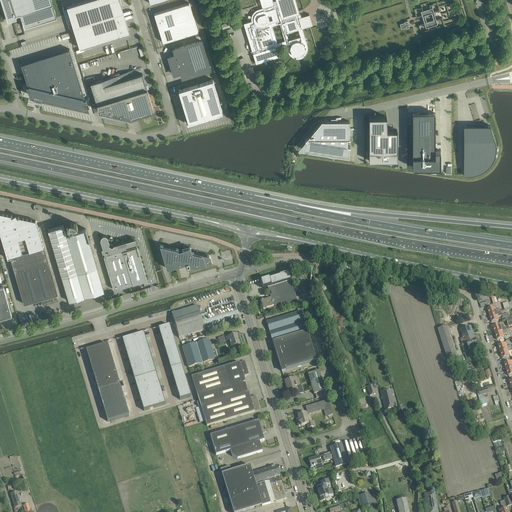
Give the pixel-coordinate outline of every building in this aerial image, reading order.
[(51,0),(0,0),(7,18),(8,22),(16,19),(15,16),(20,14),(24,27),(57,17),(53,4),(51,0)] [(130,32),(119,0),(86,0),(67,6),(79,46),(80,48),(130,32)] [(307,52),(307,51),(307,50),(307,48),(307,47),(307,45),(302,28),(310,26),(312,25),(309,14),(299,17),(298,14),(299,14),(295,0),(275,0),(273,1),(272,0),(259,0),(262,8),(257,9),(256,10),(254,11),(253,12),(253,13),(252,15),(251,16),(251,18),(251,19),(251,20),(243,23),(252,51),(253,53),(256,63),(279,56),(275,46),(285,43),(288,51),(288,52),(289,54),(290,55),(291,56),(292,57),(293,57),(294,58),(296,58),(297,58),(299,58),(300,58),(302,57),(303,57),(304,56),(305,55),(306,54),(307,52)] [(424,23),(418,24),(421,33),(429,30),(429,33),(437,30),(436,28),(444,26),(442,17),(436,19),(434,12),(439,10),(437,2),(429,5),(428,2),(421,4),(422,7),(413,9),(416,17),(422,16),(424,23)] [(189,3),(157,13),(159,20),(157,21),(162,39),(165,38),(166,41),(198,31),(189,3)] [(404,22),(400,24),(401,29),(406,27),(406,28),(409,27),(408,24),(408,23),(407,20),(404,21),(404,22)] [(182,78),(210,69),(201,41),(174,49),(175,55),(169,57),(170,60),(169,61),(170,64),(168,64),(168,65),(171,64),(174,74),(181,72),(182,78)] [(85,98),(70,51),(69,49),(33,60),(21,64),(24,73),(27,85),(26,85),(27,85),(29,86),(30,86),(33,95),(86,108),(83,98),(86,99),(86,98),(85,98)] [(97,106),(98,106),(103,104),(104,107),(123,111),(134,108),(136,114),(142,112),(153,108),(140,67),(90,83),(97,106)] [(178,89),(188,122),(223,112),(213,79),(178,89)] [(435,113),(412,113),(412,157),(412,167),(440,167),(440,150),(435,150),(435,113)] [(397,160),(397,130),(386,130),(386,117),(368,117),(368,160),(397,160)] [(306,140),(304,150),(348,157),(348,154),(348,151),(349,147),(350,147),(350,146),(347,146),(347,142),(348,142),(348,141),(348,140),(347,140),(347,139),(350,139),(350,138),(349,138),(349,131),(349,124),(349,121),(337,121),(331,121),(328,121),(326,121),(321,121),(307,138),(306,138),(306,139),(307,139),(307,140),(305,139),(305,140),(306,140)] [(468,132),(463,132),(463,168),(464,169),(465,170),(467,170),(468,171),(469,171),(470,171),(471,171),(473,171),(475,171),(477,170),(479,170),(481,169),(482,168),(484,167),(486,166),(487,164),(488,163),(490,161),(491,159),(492,158),(493,156),(493,154),(494,152),(494,150),(494,148),(494,146),(494,144),(493,142),(493,140),(492,138),(489,129),(489,128),(488,128),(488,127),(487,127),(487,126),(486,126),(485,125),(484,125),(483,125),(482,125),(468,125),(468,132)] [(24,304),(41,299),(27,253),(17,217),(12,216),(12,215),(0,212),(0,232),(7,258),(10,257),(24,304)] [(17,217),(27,253),(41,299),(41,302),(45,301),(46,304),(58,301),(56,294),(57,294),(36,221),(36,220),(19,217),(18,217),(17,217)] [(67,224),(70,233),(73,232),(72,229),(78,228),(77,223),(70,222),(67,224)] [(48,229),(62,278),(69,301),(85,297),(67,234),(66,234),(63,224),(48,229)] [(104,291),(97,268),(85,228),(73,232),(70,233),(67,234),(85,297),(104,291)] [(111,243),(109,243),(108,243),(106,237),(105,236),(104,236),(103,236),(102,237),(101,238),(101,239),(99,240),(100,240),(103,248),(102,249),(103,253),(104,252),(105,255),(104,255),(113,289),(147,279),(137,245),(136,246),(135,245),(137,244),(135,244),(134,240),(113,246),(113,245),(112,244),(111,243)] [(186,262),(187,267),(187,268),(211,263),(209,256),(207,255),(207,256),(194,253),(194,252),(192,252),(190,247),(189,247),(189,248),(189,249),(184,250),(183,249),(182,249),(182,250),(179,251),(178,249),(176,248),(176,249),(163,246),(163,245),(160,245),(167,268),(182,264),(182,263),(186,262)] [(291,281),(289,273),(262,281),(264,289),(267,287),(268,288),(291,281)] [(270,291),(272,298),(294,291),(291,281),(268,288),(269,291),(270,291)] [(0,319),(12,316),(7,301),(3,287),(0,287),(0,319)] [(297,302),(294,291),(272,298),(271,298),(274,308),(274,309),(297,302)] [(267,310),(274,308),(271,298),(263,301),(263,300),(262,300),(262,301),(260,301),(263,310),(267,308),(267,310)] [(507,310),(511,308),(511,299),(510,300),(511,302),(508,303),(508,302),(503,304),(504,309),(504,310),(507,309),(507,310)] [(205,330),(198,306),(172,314),(179,338),(205,330)] [(504,313),(504,310),(504,309),(500,311),(500,309),(497,310),(496,307),(488,309),(490,316),(501,312),(502,313),(504,313)] [(273,342),(307,331),(301,311),(266,322),(273,342)] [(502,313),(501,312),(490,316),(492,322),(499,320),(498,317),(502,315),(502,313)] [(158,329),(162,339),(172,335),(169,325),(168,326),(168,325),(160,328),(158,329)] [(493,327),(495,334),(506,330),(507,331),(507,332),(509,331),(508,328),(506,329),(506,327),(504,328),(504,327),(504,326),(503,325),(502,325),(501,325),(493,327)] [(438,329),(447,357),(457,354),(448,326),(438,329)] [(469,350),(473,349),(478,347),(475,339),(471,326),(461,330),(462,335),(463,338),(460,339),(463,346),(467,344),(469,350)] [(507,333),(507,332),(507,331),(506,330),(495,334),(497,340),(504,338),(503,334),(507,333)] [(307,331),(273,342),(282,371),(316,361),(307,331)] [(136,346),(147,343),(144,333),(142,334),(142,333),(134,335),(134,336),(133,336),(136,346)] [(232,347),(235,346),(240,344),(237,334),(226,337),(227,341),(229,340),(232,347)] [(162,339),(165,349),(175,346),(172,335),(162,339)] [(122,340),(125,350),(136,346),(133,336),(132,337),(132,336),(124,338),(124,339),(122,340)] [(208,340),(195,343),(201,364),(202,363),(215,360),(208,340)] [(100,357),(110,354),(107,344),(106,345),(105,343),(105,345),(98,347),(97,345),(97,346),(98,347),(97,347),(100,357)] [(139,357),(150,353),(147,343),(136,346),(139,357)] [(197,365),(201,364),(195,343),(182,347),(188,367),(197,365)] [(500,352),(508,349),(511,348),(511,349),(511,346),(511,347),(511,345),(507,346),(506,343),(498,345),(500,352)] [(86,350),(89,361),(100,357),(97,347),(96,348),(95,346),(87,348),(88,350),(86,350)] [(125,350),(128,360),(139,357),(136,346),(125,350)] [(178,356),(175,346),(165,349),(168,359),(178,356)] [(508,349),(500,352),(502,358),(510,356),(508,349)] [(142,367),(153,363),(150,353),(139,357),(142,367)] [(114,364),(110,354),(100,357),(103,367),(114,364)] [(170,369),(182,366),(178,356),(168,359),(171,369),(170,369)] [(100,357),(89,361),(92,371),(103,367),(100,357)] [(142,367),(139,357),(128,360),(131,370),(142,367)] [(199,402),(244,387),(243,383),(245,382),(243,376),(248,374),(244,361),(239,362),(191,377),(199,402)] [(145,377),(157,373),(156,374),(153,363),(142,367),(145,377)] [(114,364),(103,367),(106,378),(117,374),(114,364)] [(174,379),(185,376),(182,366),(170,369),(171,369),(174,379)] [(103,367),(92,371),(95,381),(106,378),(103,367)] [(134,380),(145,377),(142,367),(131,370),(134,380)] [(481,381),(483,386),(494,383),(489,368),(484,369),(487,379),(481,381)] [(314,394),(315,394),(325,391),(319,371),(308,374),(314,394)] [(145,377),(148,387),(159,384),(156,374),(157,374),(157,373),(145,377)] [(106,378),(109,388),(120,384),(117,374),(106,378)] [(188,386),(185,376),(174,379),(177,390),(188,386)] [(145,377),(134,380),(135,380),(138,390),(148,387),(145,377)] [(109,388),(106,378),(95,381),(98,391),(109,388)] [(296,386),(294,378),(293,378),(285,381),(288,392),(297,390),(298,394),(303,393),(301,384),(296,386)] [(109,388),(112,398),(123,395),(120,385),(120,384),(109,388)] [(148,387),(151,397),(162,394),(159,384),(148,387)] [(373,384),(367,386),(370,396),(376,394),(373,384)] [(188,386),(177,390),(180,400),(191,396),(188,386)] [(151,397),(148,387),(138,390),(141,400),(151,397)] [(246,392),(244,387),(199,402),(207,426),(260,410),(255,396),(250,397),(248,391),(246,392)] [(112,398),(109,388),(98,391),(101,401),(112,398)] [(395,408),(394,403),(392,395),(394,394),(393,389),(381,392),(385,410),(395,408)] [(165,404),(162,394),(151,397),(154,407),(165,404)] [(112,398),(115,408),(126,405),(123,395),(112,398)] [(151,397),(141,400),(144,411),(154,407),(151,397)] [(104,411),(115,408),(112,398),(101,401),(104,411)] [(333,415),(328,400),(305,407),(307,412),(325,407),(328,417),(333,415)] [(126,405),(115,408),(118,418),(129,415),(126,405)] [(107,422),(118,418),(115,408),(104,411),(107,422)] [(299,420),(297,421),(298,426),(301,425),(301,426),(302,426),(302,425),(306,424),(308,428),(314,426),(312,422),(308,423),(305,413),(298,415),(299,420)] [(259,442),(260,442),(264,441),(262,434),(265,433),(264,430),(266,429),(263,420),(258,421),(254,423),(210,436),(216,456),(231,451),(232,456),(238,459),(262,452),(259,442)] [(242,511),(271,503),(264,481),(268,479),(275,502),(287,498),(281,481),(280,482),(279,476),(280,476),(277,466),(252,473),(248,462),(220,471),(206,426),(190,431),(214,511),(242,511)] [(330,448),(336,467),(347,463),(341,444),(330,448)] [(323,455),(325,462),(332,459),(330,452),(323,455)] [(311,467),(321,464),(319,456),(309,459),(311,467)] [(497,482),(504,480),(501,472),(494,474),(497,482)] [(332,489),(327,490),(326,484),(329,483),(328,479),(320,482),(322,486),(317,487),(321,501),(326,499),(325,496),(328,495),(328,496),(333,494),(332,489)] [(471,493),(473,500),(481,497),(479,491),(478,491),(471,493)] [(18,492),(10,494),(14,508),(22,506),(18,492)] [(438,511),(435,492),(424,494),(427,511),(438,511)] [(367,493),(358,496),(362,507),(371,504),(367,493)] [(408,511),(406,498),(405,495),(396,497),(397,500),(396,500),(397,502),(390,504),(387,505),(388,507),(397,504),(398,511),(408,511)] [(509,496),(503,498),(506,507),(511,505),(509,496)]
